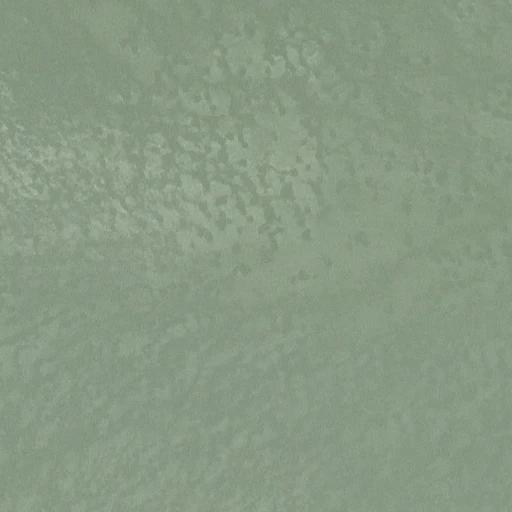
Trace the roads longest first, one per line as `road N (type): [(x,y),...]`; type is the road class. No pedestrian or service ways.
road 1 (trunk): [(335,511),(349,0)]
road 2 (trunk): [(284,0),(271,511)]
